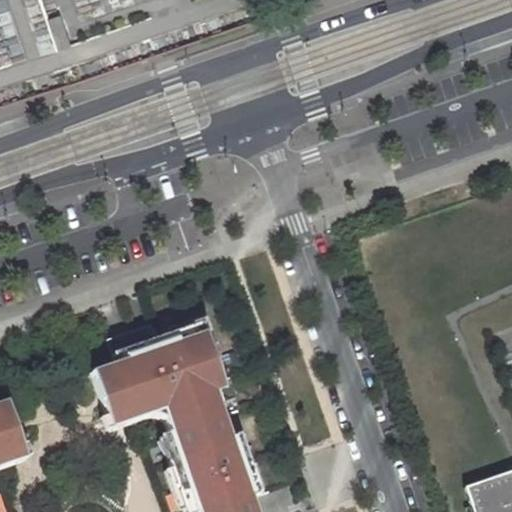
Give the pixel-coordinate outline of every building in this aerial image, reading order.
[(68,45),(60,23),(47,27),(55,50),(68,45)] [(112,365),(87,374),(108,435),(151,420),(162,426),(166,438),(175,463),(166,466),(182,511),(246,511),(243,500),(256,496),(235,435),(226,439),(223,429),(216,431),(212,420),(219,418),(214,404),(224,401),(197,325),(153,341),(147,326),(128,333),(133,347),(109,356),(112,365)] [(133,347),(128,333),(104,341),(109,356),(133,347)] [(0,511),(0,472),(24,464),(3,403),(0,404),(0,511)] [(216,431),(223,429),(219,418),(212,420),(216,431)] [(175,463),(166,438),(158,441),(166,466),(175,463)] [(511,511),(511,469),(455,489),(463,511),(511,511)]
